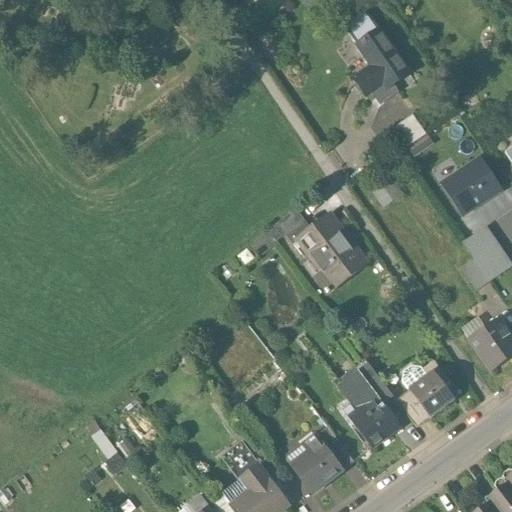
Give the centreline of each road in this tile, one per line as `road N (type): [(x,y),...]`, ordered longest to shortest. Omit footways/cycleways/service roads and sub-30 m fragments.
road 1 (residential): [(500,421),(208,0)]
road 2 (tertiary): [(500,421),(376,511)]
